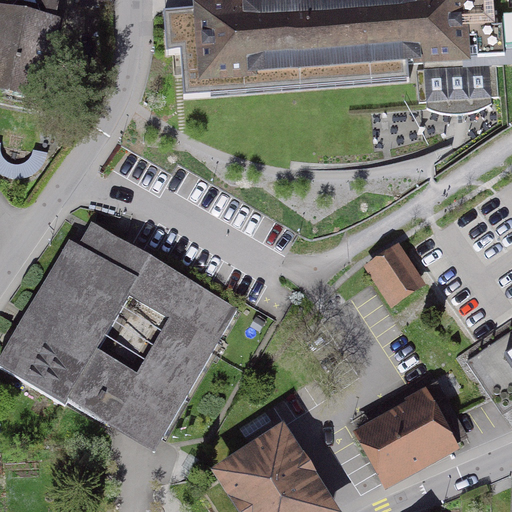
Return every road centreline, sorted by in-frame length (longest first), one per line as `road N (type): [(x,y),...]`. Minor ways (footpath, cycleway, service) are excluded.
road 1 (residential): [(133,0),(133,86),(0,286)]
road 2 (residential): [(383,511),(511,457)]
